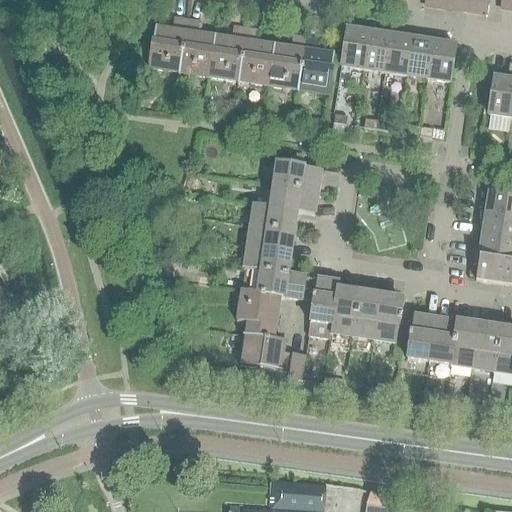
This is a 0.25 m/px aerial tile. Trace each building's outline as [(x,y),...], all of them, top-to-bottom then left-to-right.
[(484,14),(486,2),(473,0),(470,0),(469,12),(484,14)] [(148,71),(178,75),(186,22),(173,20),(171,34),(154,31),(148,71)] [(178,75),(207,80),(213,40),(197,38),(199,24),(186,22),(178,75)] [(207,80),(237,84),(245,31),(232,29),(230,43),(213,40),(207,80)] [(237,84),(267,89),(273,49),(256,46),(258,33),(245,31),(237,84)] [(362,72),(368,35),(345,32),(340,69),(362,72)] [(389,38),(368,35),(362,72),(383,75),(389,38)] [(267,89),(296,93),(304,40),(291,38),(289,51),(273,49),(267,89)] [(405,79),(410,42),(389,38),(383,75),(405,79)] [(318,42),(304,40),(296,93),(327,98),(332,58),(316,55),(318,42)] [(432,45),(410,42),(405,79),(426,82),(432,45)] [(448,85),(454,48),(432,45),(426,82),(448,85)] [(509,121),(511,101),(511,66),(508,66),(505,82),(492,80),(487,117),(509,121)] [(332,126),(345,128),(346,119),(333,117),(332,126)] [(375,132),(376,123),(363,122),(362,130),(375,132)] [(323,137),(324,124),(315,123),(314,136),(323,137)] [(389,125),(376,123),(375,132),(387,134),(389,125)] [(405,137),(418,139),(419,130),(407,128),(405,137)] [(418,139),(430,140),(430,141),(432,132),(419,130),(418,139)] [(276,167),(273,189),(316,195),(320,173),(276,167)] [(313,218),(316,195),(273,189),(270,210),(269,210),(296,214),(296,215),(313,218)] [(480,217),(511,222),(511,199),(488,196),(485,211),(481,210),(480,217)] [(253,207),(249,229),(293,236),(296,215),(296,214),(269,210),(270,210),(253,207)] [(196,220),(197,210),(178,208),(177,218),(196,220)] [(481,239),(511,243),(511,222),(480,217),(479,224),(483,225),(481,239)] [(290,257),(293,236),(249,229),(246,251),(290,257)] [(473,259),(511,265),(511,243),(481,239),(479,253),(475,253),(473,259)] [(243,273),(260,275),(287,279),(287,278),(290,257),(246,251),(243,273)] [(511,288),(511,283),(511,265),(473,259),(472,266),(477,267),(474,282),(511,288)] [(163,270),(162,283),(175,284),(176,272),(163,270)] [(279,299),(279,300),(300,303),(304,280),(287,278),(287,279),(260,275),(257,295),(257,296),(279,299)] [(329,337),(336,292),(337,292),(338,285),(325,283),(315,282),(309,325),(307,339),(328,343),(329,337)] [(329,337),(351,340),(357,296),(337,292),(336,292),(329,337)] [(0,331),(15,325),(0,293),(0,331)] [(235,324),(246,325),(275,329),(279,300),(279,299),(257,296),(257,295),(240,293),(235,324)] [(351,340),(372,343),(379,299),(357,296),(351,340)] [(401,302),(379,299),(372,343),(394,346),(401,302)] [(406,362),(428,365),(434,322),(412,319),(406,362)] [(428,365),(449,368),(455,325),(434,322),(428,365)] [(239,368),(271,373),(278,374),(283,344),(273,342),(275,329),(246,325),(239,368)] [(449,368),(470,372),(477,328),(455,325),(449,368)] [(470,372),(492,375),(498,331),(477,328),(470,372)] [(492,375),(511,378),(511,333),(498,331),(492,375)] [(291,356),(287,382),(300,384),(304,358),(291,356)] [(344,382),(324,380),(321,394),(341,397),(344,382)] [(300,392),(321,395),(322,386),(302,383),(300,392)] [(379,402),(391,404),(393,396),(380,394),(379,402)] [(403,398),(394,396),(392,405),(401,407),(403,398)] [(438,401),(426,400),(424,410),(436,412),(438,401)] [(446,400),(444,414),(461,417),(464,402),(458,401),(457,411),(450,410),(451,400),(446,400)] [(486,419),(505,421),(506,413),(487,411),(486,419)] [(322,511),(324,489),(270,486),(268,511),(229,509),(228,511),(322,511)] [(362,511),(381,511),(380,511),(380,510),(379,510),(380,498),(366,496),(364,507),(362,511)]
